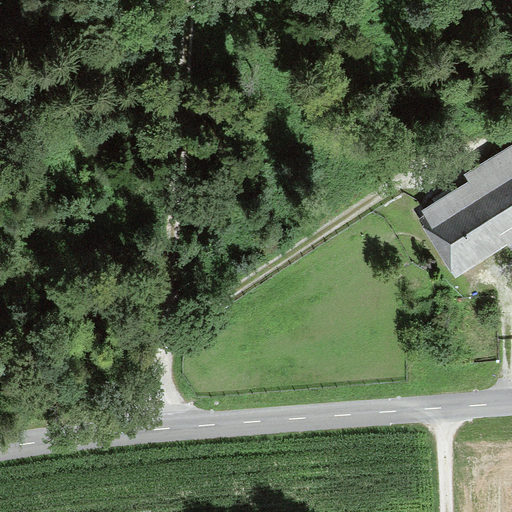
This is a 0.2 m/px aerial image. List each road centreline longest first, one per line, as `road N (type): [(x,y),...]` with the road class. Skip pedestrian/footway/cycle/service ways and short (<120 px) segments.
road 1 (tertiary): [(0,448),(511,402)]
road 2 (track): [(186,0),(151,429)]
road 3 (track): [(164,276),(214,288),(456,129),(511,118)]
